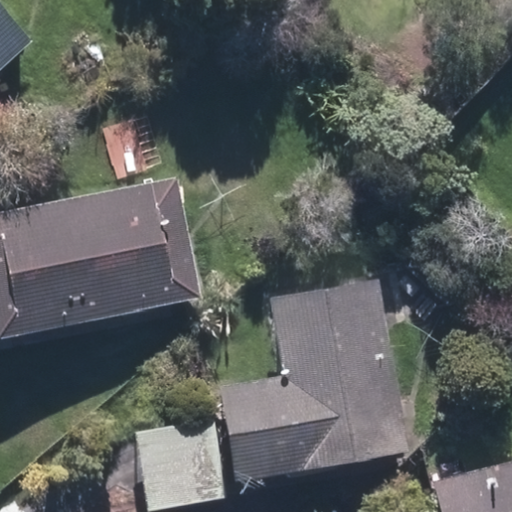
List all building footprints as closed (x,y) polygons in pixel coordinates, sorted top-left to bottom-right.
[(0,0),(0,72),(37,37),(1,0),(0,0)] [(203,304),(184,178),(0,205),(0,313),(3,335),(203,304)] [(282,374),(228,380),(239,478),(408,460),(388,278),(273,291),(282,374)] [(224,418),(141,426),(149,510),(232,502),(224,418)] [(511,511),(511,462),(433,481),(440,511),(511,511)]
